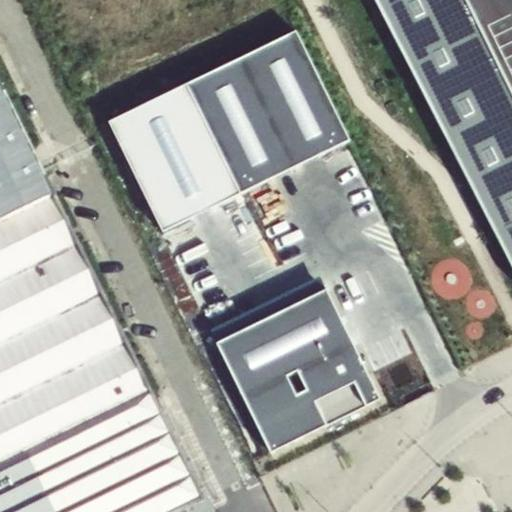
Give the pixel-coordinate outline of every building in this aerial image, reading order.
[(511,84),(471,0),(384,0),(511,262),(511,84)] [(340,148),(341,147),(353,142),(301,32),(285,39),(187,87),(241,197),(340,148)] [(0,194),(42,173),(0,86),(0,194)] [(241,197),(187,87),(111,125),(165,234),(241,197)] [(0,344),(102,295),(77,245),(42,173),(0,194),(0,344)] [(218,346),(272,455),(382,402),(328,292),(218,346)] [(0,468),(150,395),(102,295),(0,344),(0,468)] [(150,395),(0,468),(0,511),(180,511),(202,501),(150,395)]
